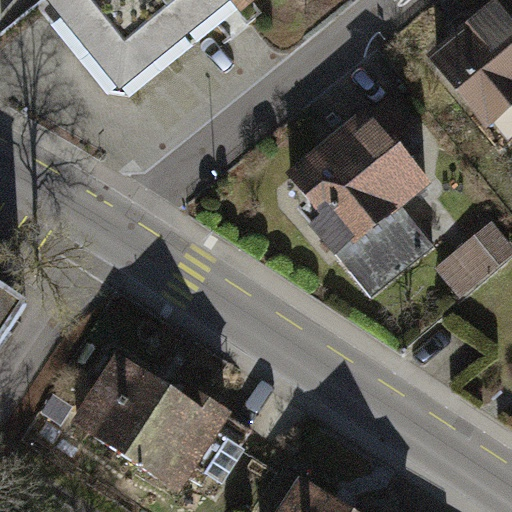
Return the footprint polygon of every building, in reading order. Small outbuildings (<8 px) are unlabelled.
[(43,0),(41,13),(106,93),(132,98),(259,0),(43,0)] [(511,0),(495,0),(425,55),(492,140),(511,124),(511,0)] [(373,105),(286,174),(351,256),(407,213),(438,188),(373,105)] [(371,307),(439,255),(407,213),(351,256),(339,265),(371,307)] [(511,238),(502,224),(432,275),(458,309),(511,269),(511,238)] [(0,383),(45,318),(0,288),(0,383)] [(203,511),(254,435),(135,359),(84,437),(201,511),(203,511)] [(367,511),(320,481),(299,511),(367,511)]
